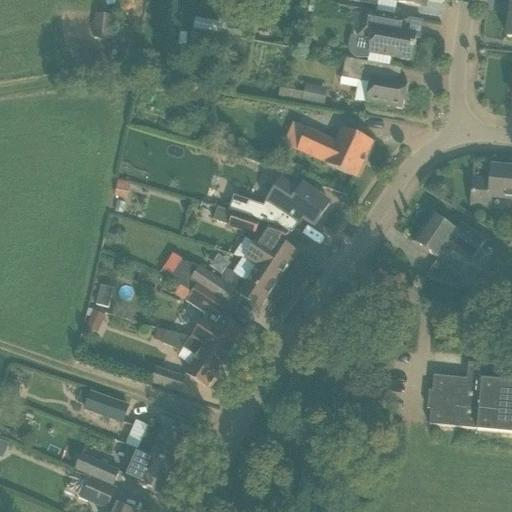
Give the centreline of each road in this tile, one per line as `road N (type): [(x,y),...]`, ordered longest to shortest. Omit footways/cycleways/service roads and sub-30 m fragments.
road 1 (residential): [(201,511),(335,272)]
road 2 (track): [(241,429),(0,346)]
road 3 (residential): [(335,272),(428,304),(511,348)]
road 4 (residential): [(335,272),(407,179),(467,135)]
road 5 (residential): [(467,135),(448,76),(455,0)]
